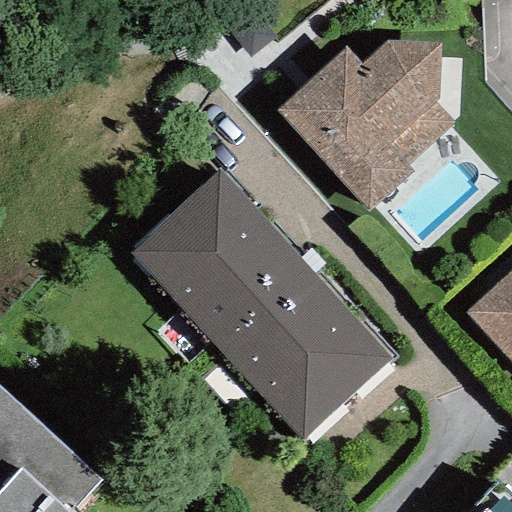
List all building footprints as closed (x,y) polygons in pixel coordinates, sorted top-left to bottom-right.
[(344,48),(275,110),(367,214),(412,172),(408,166),(454,122),(436,104),(440,43),(387,41),(360,64),(344,48)] [(219,171),(129,254),(302,441),(393,359),(219,171)] [(511,268),(464,312),(511,364),(511,268)] [(0,389),(0,511),(79,511),(74,507),(99,480),(0,389)] [(511,511),(511,497),(496,481),(476,504),(484,511),(483,511),(511,511)]
